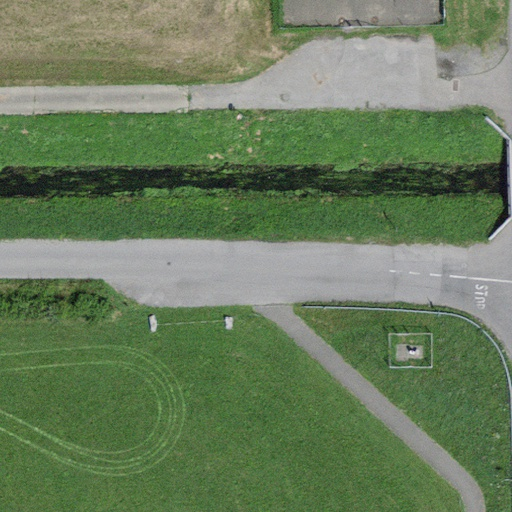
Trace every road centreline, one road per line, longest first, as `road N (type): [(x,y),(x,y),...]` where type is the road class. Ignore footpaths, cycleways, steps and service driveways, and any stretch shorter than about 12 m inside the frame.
road 1 (track): [(511,94),(0,101)]
road 2 (unclassified): [(0,272),(511,277)]
